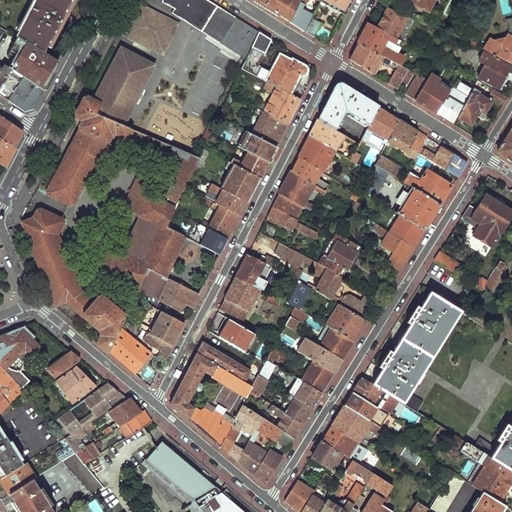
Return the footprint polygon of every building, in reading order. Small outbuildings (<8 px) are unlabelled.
[(33,0),(14,36),(44,53),(72,0),(33,0)] [(161,0),(160,2),(172,10),(176,4),(169,0),(161,0)] [(215,41),(225,46),(241,21),(207,0),(178,0),(176,4),(172,10),(171,12),(215,41)] [(252,0),(289,23),(299,3),(293,0),(252,0)] [(325,5),(344,15),(352,0),(351,0),(320,0),(320,2),(318,5),(324,8),(325,5)] [(425,13),(432,0),(409,0),(415,3),(413,6),(425,13)] [(289,23),(304,32),(312,18),(313,15),(302,9),(304,5),(300,2),(299,3),(289,23)] [(138,5),(123,33),(161,52),(176,24),(138,5)] [(377,28),(396,38),(406,19),(387,8),(377,28)] [(304,32),(314,38),(321,23),(312,18),(304,32)] [(225,46),(245,59),(259,32),(241,21),(225,46)] [(357,43),(391,62),(399,65),(399,66),(404,58),(390,49),(394,42),(399,44),(401,41),(396,38),(377,28),(368,23),(362,34),(357,43)] [(486,52),(504,61),(510,53),(511,54),(511,23),(510,24),(511,29),(508,30),(506,29),(503,34),(506,36),(507,38),(504,43),(500,40),(496,44),(493,42),(486,52)] [(450,33),(466,41),(469,36),(470,34),(454,26),(450,33)] [(245,59),(240,69),(241,69),(253,75),(271,40),(259,32),(245,59)] [(0,56),(0,61),(43,92),(49,80),(59,61),(44,53),(14,36),(0,56)] [(466,41),(474,45),(477,40),(469,36),(466,41)] [(349,59),(374,74),(382,61),(389,65),(391,62),(357,43),(349,59)] [(80,130),(48,190),(48,194),(49,196),(68,205),(69,205),(70,204),(73,202),(104,142),(108,141),(110,135),(114,133),(180,166),(167,193),(179,200),(184,188),(191,174),(199,157),(121,125),(126,116),(111,108),(117,96),(132,104),(153,65),(121,49),(94,102),(87,98),(84,99),(77,111),(76,114),(76,117),(83,120),(79,127),(80,130)] [(478,77),(500,89),(508,72),(511,73),(511,64),(504,61),(486,52),(483,50),(481,55),(488,58),(478,77)] [(289,93),(299,74),(301,75),(302,75),(305,74),(306,72),(306,70),(305,69),(304,68),(291,61),(290,62),(279,56),(270,73),(264,69),(259,78),(265,81),(289,93)] [(0,86),(11,70),(4,65),(0,71),(0,86)] [(399,65),(388,83),(398,90),(404,79),(409,71),(399,66),(399,65)] [(11,70),(0,86),(0,96),(9,102),(24,112),(33,110),(38,101),(43,92),(11,70)] [(409,71),(404,79),(409,82),(414,73),(409,71)] [(405,94),(414,100),(427,80),(417,75),(405,94)] [(414,100),(436,114),(450,91),(428,78),(427,80),(414,100)] [(256,109),(287,124),(293,113),(300,99),(289,93),(265,81),(263,87),(273,93),(266,106),(259,103),(256,109)] [(479,82),(474,90),(478,92),(483,84),(479,82)] [(328,99),(318,118),(336,130),(345,112),(369,126),(378,107),(342,85),(340,84),(338,84),(336,85),(335,86),(328,99)] [(436,114),(453,124),(458,116),(469,98),(452,88),(450,91),(436,114)] [(488,97),(503,105),(508,97),(492,89),(488,97)] [(469,98),(458,116),(470,123),(475,114),(479,116),(482,111),(484,112),(490,103),(478,96),(480,93),(478,92),(474,90),(469,98)] [(117,96),(111,108),(126,116),(132,104),(117,96)] [(369,126),(362,138),(367,140),(372,132),(385,139),(380,149),(383,151),(385,146),(399,120),(378,107),(369,126)] [(244,131),(275,147),(280,137),(287,124),(256,109),(253,115),(260,118),(254,129),(246,125),(244,131)] [(22,131),(0,116),(0,139),(13,148),(18,139),(22,131)] [(309,135),(335,151),(344,135),(336,130),(318,118),(313,127),(309,135)] [(399,120),(385,146),(388,147),(390,143),(407,153),(410,148),(419,132),(399,120)] [(247,152),(267,162),(275,147),(244,131),(236,146),(247,152)] [(410,148),(419,153),(422,147),(427,137),(419,132),(410,148)] [(304,145),(297,157),(322,172),(335,151),(309,135),(304,145)] [(511,137),(507,135),(497,150),(498,153),(511,162),(511,137)] [(0,164),(3,166),(9,156),(13,148),(0,139),(0,164)] [(421,154),(457,177),(467,162),(442,146),(436,155),(425,148),(421,154)] [(406,154),(415,160),(419,153),(410,148),(407,153),(406,154)] [(199,157),(191,174),(195,176),(196,173),(207,151),(203,149),(199,157)] [(229,163),(259,178),(263,171),(267,162),(247,152),(241,163),(231,158),(229,163)] [(351,161),(355,164),(356,165),(362,155),(356,152),(351,161)] [(375,166),(388,173),(394,177),(400,168),(380,156),(376,164),(375,166)] [(291,170),(327,193),(336,199),(338,195),(327,189),(329,185),(318,178),(322,172),(297,157),(294,164),(291,170)] [(220,189),(246,203),(252,191),(259,178),(229,163),(227,162),(224,168),(229,171),(220,189)] [(373,163),(367,172),(371,174),(375,166),(376,164),(373,163)] [(353,168),(368,179),(371,174),(367,172),(356,165),(355,164),(353,168)] [(368,179),(361,192),(373,199),(388,173),(375,166),(371,174),(368,179)] [(279,194),(301,206),(311,212),(314,205),(306,200),(312,189),(325,197),(327,193),(291,170),(285,182),(279,194)] [(408,185),(441,204),(452,186),(426,170),(419,181),(408,175),(403,182),(408,185)] [(191,174),(184,188),(188,190),(195,176),(191,174)] [(214,204),(239,217),(242,211),(246,203),(220,189),(210,184),(207,190),(218,196),(214,204)] [(399,215),(424,230),(433,217),(441,204),(408,185),(405,191),(410,194),(402,207),(396,204),(392,211),(399,215)] [(122,207),(139,215),(148,196),(131,188),(122,207)] [(271,207),(294,220),(301,206),(279,194),(275,201),(271,207)] [(121,253),(112,272),(126,279),(133,282),(139,285),(138,287),(178,310),(182,303),(185,297),(194,303),(198,295),(163,277),(183,237),(177,234),(165,228),(167,224),(174,209),(148,196),(139,215),(121,253)] [(481,224),(474,235),(492,247),(511,215),(511,212),(486,196),(477,210),(469,205),(461,219),(469,224),(472,219),(481,224)] [(206,229),(227,240),(233,229),(239,217),(214,204),(207,200),(205,204),(216,211),(206,229)] [(266,217),(289,229),(292,224),(315,238),(318,233),(294,220),(271,207),(266,217)] [(23,223),(55,305),(65,302),(98,329),(100,336),(97,341),(98,345),(107,352),(119,327),(124,317),(100,297),(96,298),(93,303),(79,292),(56,234),(62,225),(60,221),(42,211),(36,214),(35,218),(23,223)] [(389,232),(414,247),(420,237),(424,230),(399,215),(389,232)] [(381,245),(406,259),(414,247),(389,232),(368,219),(366,222),(375,227),(373,231),(386,238),(381,245)] [(165,228),(177,234),(179,230),(167,224),(165,228)] [(199,245),(219,255),(223,247),(227,240),(206,229),(198,224),(196,229),(204,234),(199,245)] [(319,264),(343,278),(360,247),(349,241),(347,245),(338,240),(326,261),(321,258),(319,264)] [(195,251),(198,244),(190,241),(187,248),(195,251)] [(95,264),(112,272),(121,253),(104,244),(95,264)] [(435,261),(456,275),(461,266),(439,253),(435,261)] [(236,276),(260,289),(262,291),(267,281),(258,277),(262,268),(269,272),(271,267),(247,254),(240,267),(236,276)] [(386,263),(399,271),(404,263),(391,255),(386,263)] [(487,281),(481,290),(490,296),(508,267),(504,265),(506,261),(502,258),(487,281)] [(381,270),(395,278),(399,271),(386,263),(385,262),(381,270)] [(322,280),(318,288),(308,283),(306,287),(312,290),(330,300),(343,278),(319,264),(316,269),(313,274),(322,280)] [(295,281),(306,287),(308,283),(312,276),(293,266),(288,276),(295,281)] [(226,295),(219,309),(242,321),(260,289),(236,276),(226,295)] [(473,285),(481,290),(487,281),(482,278),(476,280),(473,285)] [(126,279),(116,300),(123,303),(133,282),(126,279)] [(295,281),(285,303),(294,308),(301,312),(303,314),(305,309),(302,307),(312,290),(306,287),(295,281)] [(380,370),(371,383),(383,390),(417,412),(423,402),(410,393),(461,312),(428,292),(418,307),(415,305),(404,323),(408,325),(391,352),(387,350),(376,367),(380,370)] [(266,302),(279,309),(281,305),(288,309),(284,317),(288,320),(294,308),(285,303),(270,295),(266,302)] [(182,303),(192,308),(194,303),(185,297),(182,303)] [(333,330),(354,342),(359,333),(357,332),(364,319),(339,305),(327,326),(333,330)] [(150,335),(172,346),(178,335),(184,323),(152,306),(149,313),(159,318),(150,335)] [(285,325),(291,329),(293,330),(299,322),(297,320),(301,312),(294,308),(288,320),(285,325)] [(217,337),(243,352),(254,334),(228,319),(217,337)] [(129,329),(138,336),(142,331),(131,325),(129,329)] [(285,325),(277,341),(282,344),(291,329),(285,325)] [(0,365),(22,389),(31,382),(21,372),(24,369),(23,363),(30,357),(33,357),(39,351),(33,342),(35,340),(24,326),(0,336),(0,365)] [(152,354),(119,327),(107,352),(124,366),(134,375),(152,354)] [(321,347),(342,359),(348,351),(354,342),(333,330),(326,340),(323,339),(319,345),(321,347)] [(159,351),(157,354),(165,359),(172,346),(150,335),(142,331),(138,336),(137,337),(149,346),(159,351)] [(277,341),(266,360),(272,363),(282,344),(277,341)] [(216,366),(245,383),(251,371),(202,342),(195,354),(216,366)] [(310,347),(318,351),(321,347),(319,345),(312,342),(310,347)] [(311,362),(333,375),(337,368),(342,359),(321,347),(318,351),(311,362)] [(47,370),(56,377),(79,359),(70,352),(47,370)] [(187,370),(169,404),(188,420),(195,407),(188,401),(195,388),(198,390),(201,388),(203,385),(202,383),(199,381),(204,371),(211,375),(216,366),(195,354),(187,370)] [(258,375),(268,380),(276,366),(265,360),(258,375)] [(300,380),(322,392),(327,384),(333,375),(311,362),(300,380)] [(0,413),(23,393),(25,392),(22,389),(0,365),(0,386),(1,388),(0,388),(0,413)] [(57,381),(73,404),(96,386),(77,366),(57,381)] [(205,434),(218,446),(241,404),(249,390),(251,386),(245,383),(216,366),(211,375),(217,379),(201,411),(195,407),(188,420),(205,434)] [(251,386),(249,390),(270,404),(275,407),(277,403),(261,392),(268,381),(258,375),(251,386)] [(289,393),(312,408),(322,392),(300,380),(295,377),(288,388),(284,385),(282,389),(289,393)] [(352,393),(373,406),(383,390),(371,383),(361,377),(356,386),(352,393)] [(126,400),(106,383),(53,422),(67,437),(91,423),(109,411),(126,400)] [(53,422),(29,396),(27,398),(23,393),(0,413),(0,477),(1,479),(2,479),(25,464),(64,439),(67,437),(53,422)] [(284,413),(302,424),(312,408),(289,393),(286,398),(291,401),(284,413)] [(344,406),(371,423),(378,410),(373,406),(352,393),(344,406)] [(109,411),(116,422),(101,431),(103,436),(119,426),(124,422),(141,412),(129,398),(126,400),(109,411)] [(231,456),(236,461),(249,440),(256,428),(262,418),(241,404),(218,446),(231,456)] [(273,425),(282,431),(293,438),(302,424),(284,413),(275,407),(270,404),(266,411),(272,415),(276,414),(279,416),(273,425)] [(330,427),(358,444),(366,449),(369,445),(360,440),(367,429),(376,434),(380,428),(371,423),(344,406),(330,427)] [(124,422),(129,430),(124,434),(126,438),(151,423),(143,411),(141,412),(124,422)] [(261,431),(276,439),(278,436),(282,431),(273,425),(262,418),(256,428),(261,431)] [(119,426),(124,434),(129,430),(124,422),(119,426)] [(489,459),(511,473),(511,422),(509,427),(505,425),(495,441),(499,443),(496,448),(479,437),(473,447),(490,458),(489,459)] [(64,439),(76,453),(84,448),(78,439),(85,435),(84,433),(93,427),(91,423),(67,437),(64,439)] [(321,441),(342,455),(348,459),(358,444),(330,427),(321,441)] [(261,431),(256,428),(249,440),(253,443),(261,431)] [(443,428),(435,441),(439,444),(447,431),(443,428)] [(278,436),(289,444),(293,438),(282,431),(278,436)] [(253,443),(249,440),(236,461),(243,467),(252,474),(267,452),(253,443)] [(419,450),(431,457),(437,447),(425,440),(419,450)] [(76,453),(85,465),(100,455),(97,450),(99,447),(95,441),(84,448),(76,453)] [(311,458),(330,470),(334,464),(336,466),(342,455),(321,441),(311,458)] [(470,485),(481,493),(499,504),(511,483),(511,473),(489,459),(490,458),(473,447),(465,442),(459,452),(482,466),(470,485)] [(148,461),(172,482),(192,469),(162,444),(148,461)] [(267,452),(252,474),(259,481),(264,485),(281,457),(269,449),(267,452)] [(74,475),(77,481),(78,481),(81,486),(82,485),(85,491),(87,490),(90,496),(103,488),(85,465),(76,453),(62,462),(65,467),(67,466),(69,472),(71,471),(73,476),(74,475)] [(167,485),(172,482),(148,461),(146,460),(142,464),(167,485)] [(352,461),(338,483),(334,489),(330,496),(339,502),(353,481),(348,478),(349,476),(347,475),(348,473),(367,485),(373,475),(352,461)] [(2,479),(11,494),(32,481),(35,479),(25,464),(2,479)] [(313,475),(315,477),(320,480),(324,474),(326,471),(318,467),(313,475)] [(192,469),(172,482),(195,501),(199,507),(201,506),(218,495),(212,486),(192,469)] [(452,473),(429,511),(428,511),(444,511),(465,481),(452,473)] [(319,511),(325,504),(317,500),(331,478),(324,474),(320,480),(316,488),(314,491),(300,511),(319,511)] [(367,485),(386,498),(392,488),(373,475),(367,485)] [(311,484),(316,488),(320,480),(315,477),(311,484)] [(293,509),(296,511),(300,511),(314,491),(297,480),(284,501),(293,509)] [(11,494),(22,511),(51,511),(46,504),(51,500),(41,483),(35,486),(32,481),(11,494)] [(172,482),(167,485),(191,505),(194,510),(199,507),(195,501),(172,482)] [(348,511),(352,508),(363,490),(356,485),(345,503),(346,504),(342,509),(328,499),(325,504),(319,511),(348,511)] [(332,487),(325,498),(328,499),(330,496),(334,489),(332,487)] [(363,490),(352,508),(356,510),(367,493),(363,490)] [(243,511),(221,493),(218,495),(201,506),(208,511),(243,511)] [(468,511),(500,511),(504,507),(499,504),(481,493),(468,511)] [(376,497),(365,511),(376,511),(381,505),(383,502),(376,497)] [(417,503),(411,511),(428,511),(429,511),(417,503)]
